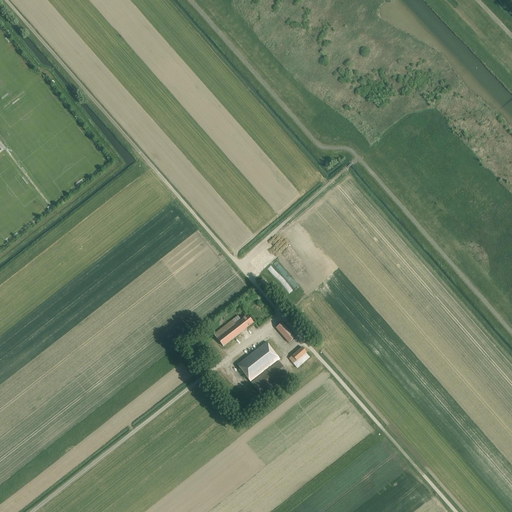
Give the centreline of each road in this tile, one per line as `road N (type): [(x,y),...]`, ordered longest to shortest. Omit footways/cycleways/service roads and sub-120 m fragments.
road 1 (track): [(455,511),(4,0)]
road 2 (unclassified): [(32,511),(281,315)]
road 3 (track): [(238,263),(346,168)]
